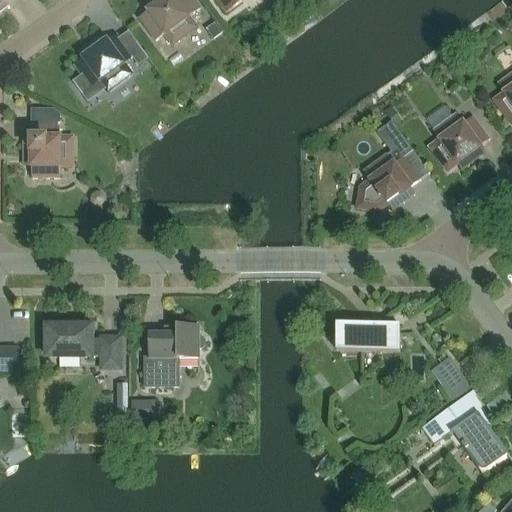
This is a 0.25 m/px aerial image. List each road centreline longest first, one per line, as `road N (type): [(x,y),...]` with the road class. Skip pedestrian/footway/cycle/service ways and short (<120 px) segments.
road 1 (residential): [(0,264),(314,258)]
road 2 (residential): [(446,250),(314,258)]
